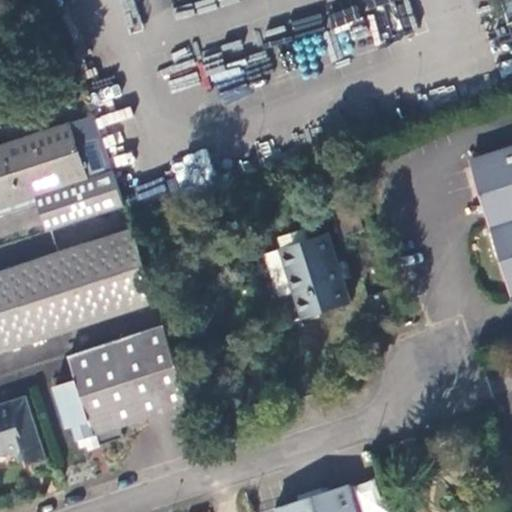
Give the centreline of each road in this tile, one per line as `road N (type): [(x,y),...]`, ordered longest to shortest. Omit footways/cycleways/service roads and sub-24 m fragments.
road 1 (unclassified): [(107,511),(425,406),(440,380)]
road 2 (unknown): [(0,370),(151,319)]
